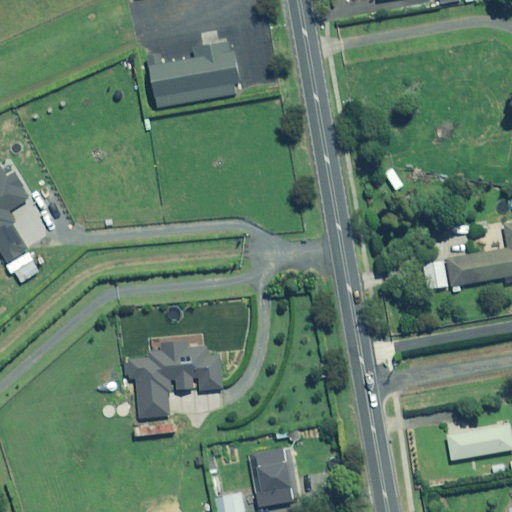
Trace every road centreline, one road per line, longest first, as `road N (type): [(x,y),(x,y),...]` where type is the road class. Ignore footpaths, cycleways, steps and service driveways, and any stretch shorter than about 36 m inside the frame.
road 1 (tertiary): [(369,381),(303,0)]
road 2 (residential): [(369,381),(511,354)]
road 3 (tertiary): [(391,511),(369,381)]
